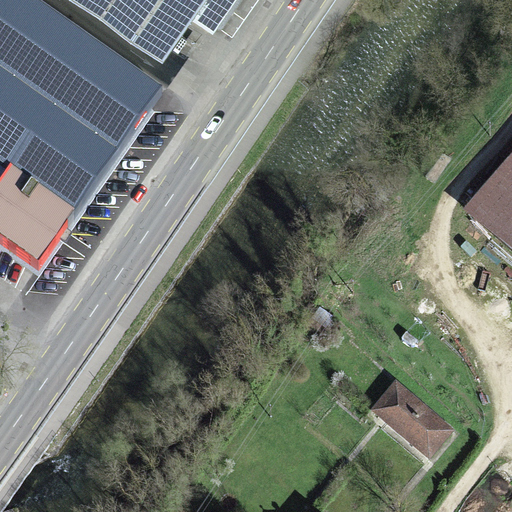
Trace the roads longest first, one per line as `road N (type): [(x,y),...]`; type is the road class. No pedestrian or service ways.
road 1 (primary): [(0,443),(304,0)]
road 2 (track): [(511,113),(462,184),(445,246),(491,371),(496,450)]
